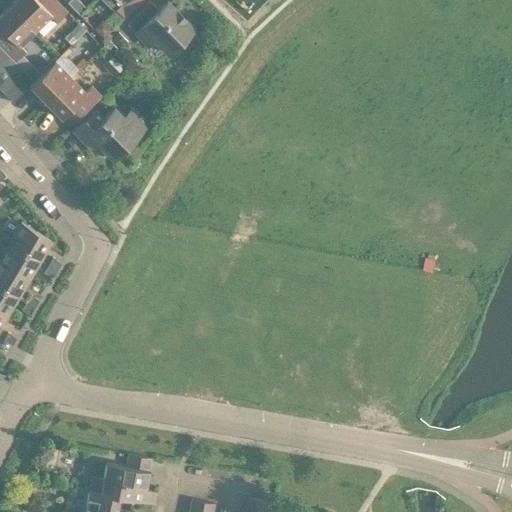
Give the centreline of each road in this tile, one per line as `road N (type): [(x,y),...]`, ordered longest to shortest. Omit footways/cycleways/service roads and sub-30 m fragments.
road 1 (unclassified): [(398,451),(59,392),(34,380)]
road 2 (residential): [(34,380),(93,249),(0,131)]
road 3 (unclassified): [(398,451),(415,463),(511,489)]
